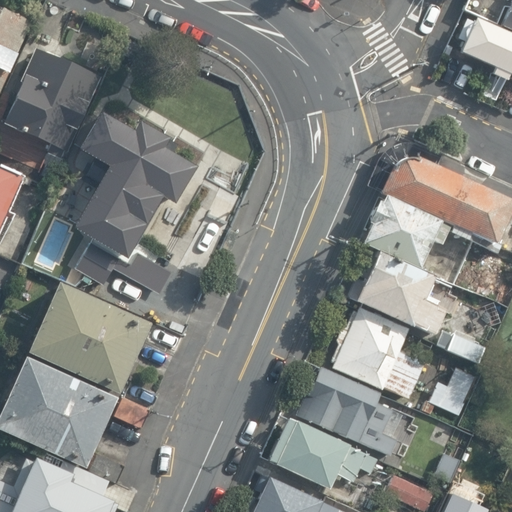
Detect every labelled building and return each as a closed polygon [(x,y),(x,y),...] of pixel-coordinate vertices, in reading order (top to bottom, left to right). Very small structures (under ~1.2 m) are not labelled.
[(511,0),(506,0),(496,25),(511,31),(511,0)] [(33,24),(0,9),(0,93),(1,94),(33,24)] [(511,36),(470,18),(456,49),(511,73),(511,36)] [(98,81),(35,53),(3,125),(67,152),(98,81)] [(124,125),(100,111),(76,152),(101,166),(70,225),(91,237),(126,257),(156,199),(169,203),(191,167),(163,138),(134,120),(124,125)] [(511,207),(511,202),(404,156),(391,161),(376,194),(494,247),(511,207)] [(0,216),(19,177),(0,167),(0,216)] [(449,228),(376,197),(357,242),(422,269),(433,241),(442,245),(449,228)] [(70,225),(57,216),(41,246),(78,266),(91,237),(70,225)] [(434,275),(374,251),(353,301),(435,335),(446,308),(424,299),(434,275)] [(147,315),(54,278),(26,350),(118,387),(147,315)] [(409,331),(358,308),(332,365),(411,400),(428,362),(400,350),(409,331)] [(183,335),(156,323),(148,341),(175,352),(183,335)] [(116,399),(22,357),(0,406),(0,427),(86,465),(116,399)] [(379,391),(317,364),(295,415),(390,456),(396,442),(407,448),(412,436),(387,426),(395,409),(375,400),(379,391)] [(475,379),(445,366),(429,404),(458,417),(475,379)] [(150,409),(126,398),(116,419),(140,431),(150,409)] [(378,458),(282,416),(260,464),(322,491),(331,473),(354,483),(361,468),(372,473),(378,458)] [(125,467),(97,453),(89,470),(117,483),(125,467)] [(26,457),(20,472),(0,464),(0,511),(108,511),(116,493),(26,457)] [(347,511),(260,473),(243,511),(347,511)] [(427,511),(436,492),(396,475),(387,496),(423,511),(427,511)] [(463,511),(470,498),(451,489),(440,511),(463,511)]
